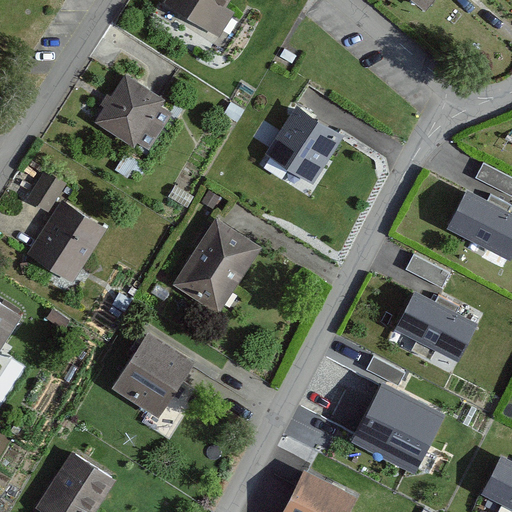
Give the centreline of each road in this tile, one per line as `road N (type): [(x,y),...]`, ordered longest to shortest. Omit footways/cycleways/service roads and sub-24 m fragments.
road 1 (residential): [(430,137),(233,511)]
road 2 (residential): [(0,175),(112,0)]
road 3 (residential): [(353,0),(437,69),(430,137)]
